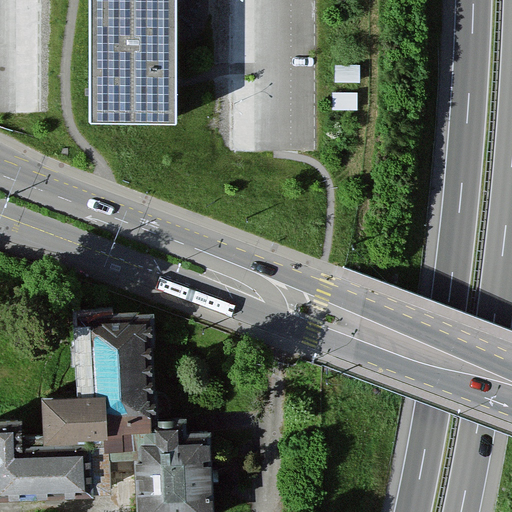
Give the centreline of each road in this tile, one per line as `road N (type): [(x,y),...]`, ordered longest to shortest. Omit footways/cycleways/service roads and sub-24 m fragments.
road 1 (motorway): [(473,0),(448,306),(412,511)]
road 2 (motorway): [(460,511),(511,160)]
road 3 (primary): [(275,295),(237,264),(0,168)]
road 4 (primary): [(0,214),(230,300),(275,295)]
road 5 (primary): [(332,316),(511,385)]
